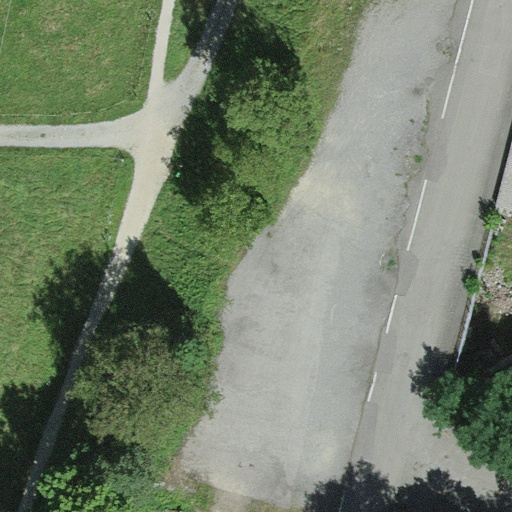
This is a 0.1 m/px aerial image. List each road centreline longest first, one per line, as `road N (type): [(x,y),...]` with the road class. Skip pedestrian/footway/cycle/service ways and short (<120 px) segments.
road 1 (residential): [(493,0),(360,511)]
road 2 (track): [(511,494),(465,477),(418,425),(397,372)]
